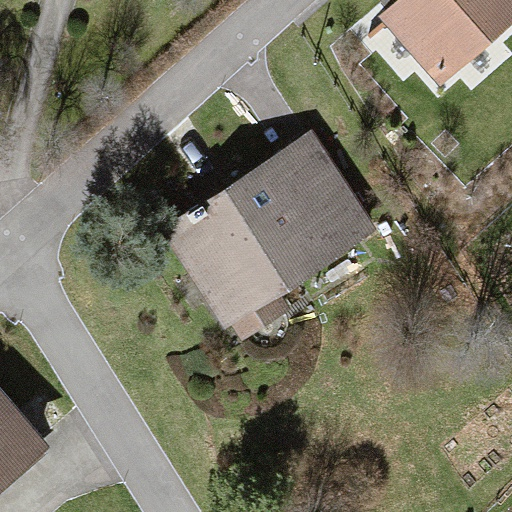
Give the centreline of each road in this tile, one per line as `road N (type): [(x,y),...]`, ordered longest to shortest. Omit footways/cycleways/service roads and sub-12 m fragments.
road 1 (residential): [(7,248),(293,0)]
road 2 (residential): [(7,248),(172,511)]
road 3 (unknown): [(117,424),(4,511)]
